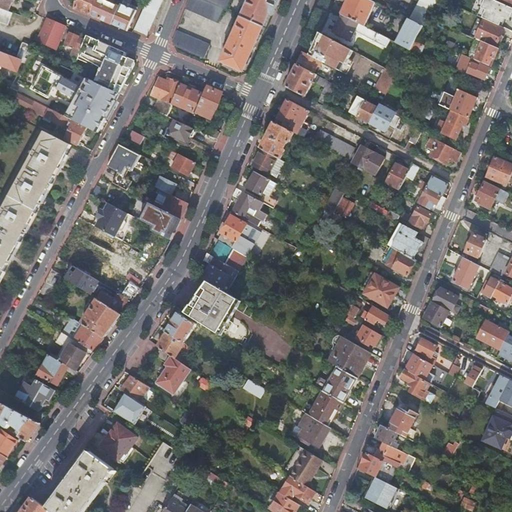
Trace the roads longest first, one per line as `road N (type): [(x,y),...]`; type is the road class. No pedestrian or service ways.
road 1 (tertiary): [(0,508),(175,271),(257,95)]
road 2 (residential): [(156,52),(0,343)]
road 3 (residential): [(329,511),(407,321)]
road 4 (residential): [(156,52),(48,7),(52,0)]
road 5 (residential): [(407,321),(451,208)]
